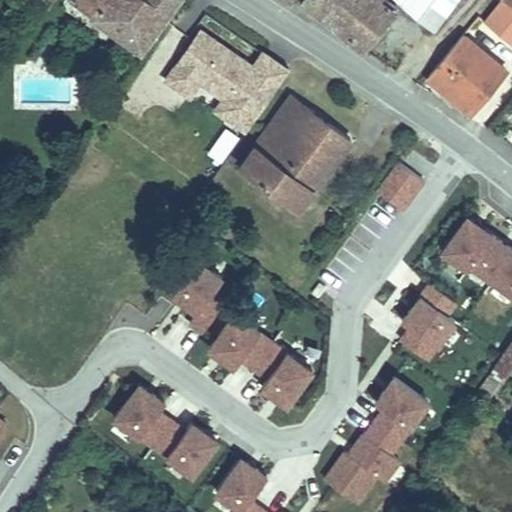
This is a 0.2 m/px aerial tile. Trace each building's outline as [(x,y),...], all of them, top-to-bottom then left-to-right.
[(67,0),(64,4),(134,56),(173,0),(137,0),(135,4),(130,0),(67,0)] [(266,0),(264,3),(281,17),(286,11),(294,0),(266,0)] [(321,0),(304,25),(360,65),(395,18),(383,9),(389,2),(385,0),(321,0)] [(398,0),(424,21),(440,0),(398,0)] [(489,0),(459,39),(469,47),(506,0),(489,0)] [(511,29),(511,0),(506,0),(469,47),(488,61),(511,29)] [(259,50),(250,63),(195,28),(160,82),(244,135),(287,68),(259,50)] [(406,87),(424,103),(457,62),(438,47),(406,87)] [(457,62),(424,103),(442,118),(475,76),(457,62)] [(511,96),(502,106),(511,115),(511,96)] [(238,188),(299,230),(348,159),(287,117),(238,188)] [(221,164),(238,136),(219,125),(202,154),(221,164)] [(400,213),(425,181),(398,159),(372,191),(400,213)] [(434,262),(511,300),(511,246),(456,219),(434,262)] [(201,331),(219,306),(208,298),(222,279),(197,260),(164,304),(201,331)] [(422,362),(463,309),(429,283),(388,336),(422,362)] [(255,391),(284,412),(313,370),(231,312),(201,353),(230,374),(238,363),(263,380),(255,391)] [(511,322),(480,368),(491,380),(501,370),(511,360),(511,322)] [(511,360),(501,370),(511,381),(511,360)] [(401,461),(393,456),(429,402),(392,377),(321,483),(357,507),(375,480),(384,486),(401,461)] [(134,382),(106,425),(190,480),(215,442),(161,407),(164,402),(134,382)] [(216,447),(196,476),(211,486),(230,457),(216,447)] [(286,511),(282,508),(279,511),(267,511),(251,501),(267,477),(236,456),(208,498),(228,511),(286,511)]
